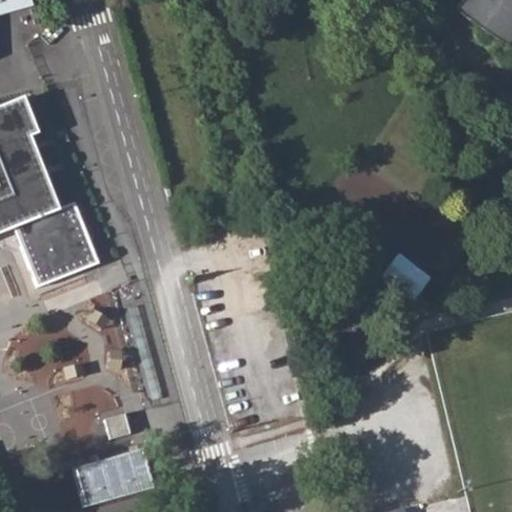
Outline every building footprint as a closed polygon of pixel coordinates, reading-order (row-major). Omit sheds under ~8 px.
[(0,233),(12,228),(36,288),(95,264),(71,206),(56,211),(26,138),(34,135),(20,100),(0,107),(0,233)] [(220,189),(228,220),(249,215),(242,183),(220,189)] [(183,199),(168,202),(177,234),(191,230),(183,199)] [(399,254),(383,276),(414,300),(430,277),(399,254)] [(90,305),(58,317),(89,395),(120,381),(90,305)] [(123,416),(104,421),(109,440),(129,435),(123,416)] [(84,506),(155,487),(144,447),(73,466),(84,506)]
